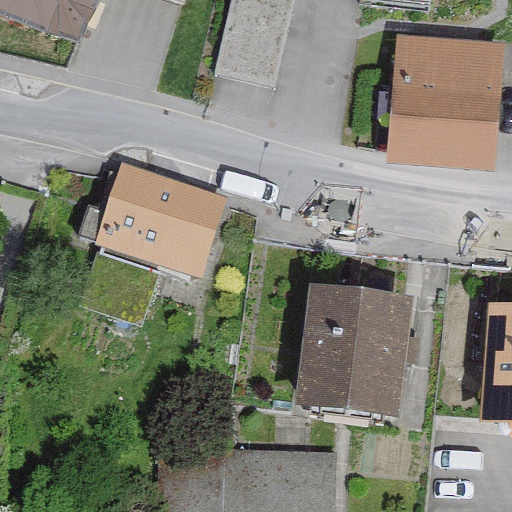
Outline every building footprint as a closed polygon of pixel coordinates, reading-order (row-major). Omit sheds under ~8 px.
[(0,0),(0,26),(77,56),(98,0),(0,0)] [(275,76),(290,0),(229,0),(216,64),(275,76)] [(349,0),(348,14),(428,20),(429,4),(489,8),(489,0),(349,0)] [(493,167),(497,54),(395,46),(387,155),(493,167)] [(199,296),(228,209),(118,173),(91,254),(96,256),(77,314),(138,334),(155,281),(199,296)] [(390,426),(405,313),(306,300),(292,413),(390,426)] [(511,322),(484,320),(476,431),(511,433),(511,322)] [(331,511),(332,462),(311,461),(311,430),(270,429),(269,458),(157,457),(156,511),(331,511)]
